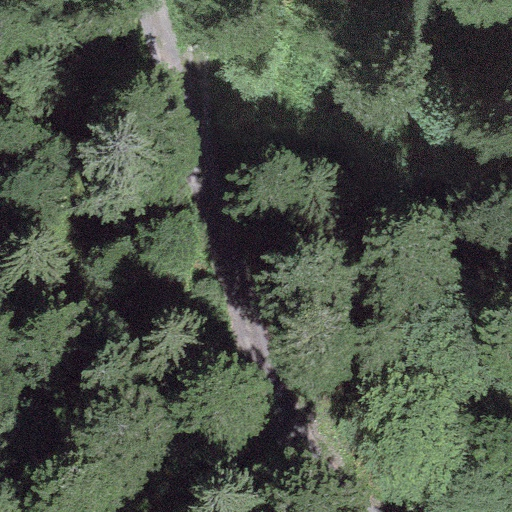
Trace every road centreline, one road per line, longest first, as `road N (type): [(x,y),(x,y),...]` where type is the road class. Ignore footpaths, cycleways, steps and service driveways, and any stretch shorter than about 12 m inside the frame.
road 1 (track): [(151,0),(175,117),(212,201),(248,347),(274,414),(356,511)]
road 2 (track): [(197,0),(212,201)]
